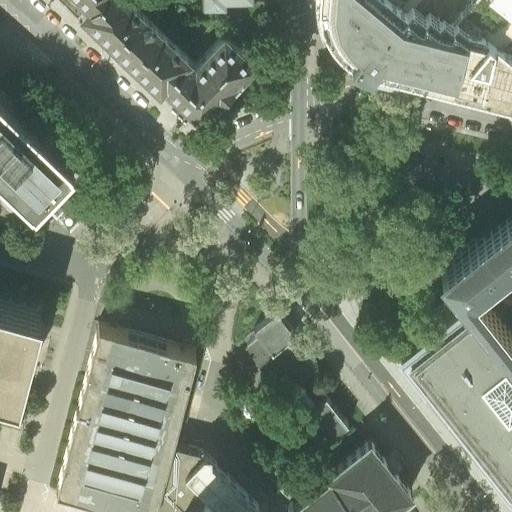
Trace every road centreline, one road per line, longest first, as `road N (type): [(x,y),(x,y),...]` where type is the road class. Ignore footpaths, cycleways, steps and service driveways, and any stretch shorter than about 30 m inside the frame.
road 1 (tertiary): [(181,163),(191,189),(348,348)]
road 2 (residential): [(348,348),(300,260),(299,113)]
road 3 (tertiary): [(3,0),(181,163)]
road 4 (residential): [(299,113),(325,98),(368,92),(511,125)]
road 5 (tertiary): [(348,348),(479,511)]
road 6 (residential): [(181,163),(299,113)]
